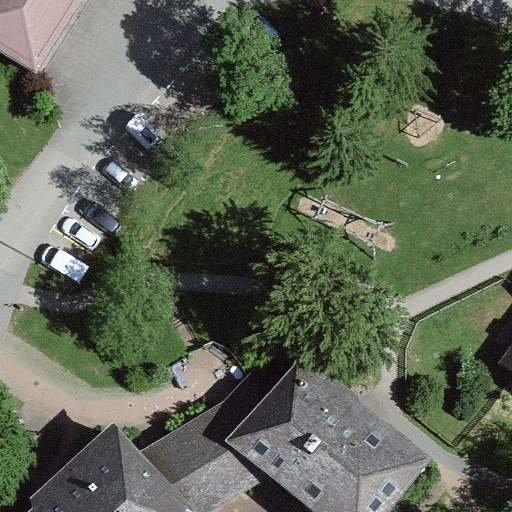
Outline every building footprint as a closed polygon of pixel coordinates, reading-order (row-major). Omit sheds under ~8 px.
[(90,0),(0,0),(0,57),(37,82),(90,0)] [(511,340),(496,362),(511,373),(511,340)] [(267,397),(230,443),(275,478),(317,511),(397,511),(436,464),(299,356),(267,397)] [(267,397),(139,457),(192,511),(199,511),(275,478),(230,443),(267,397)] [(112,429),(25,511),(192,511),(139,457),(112,429)]
